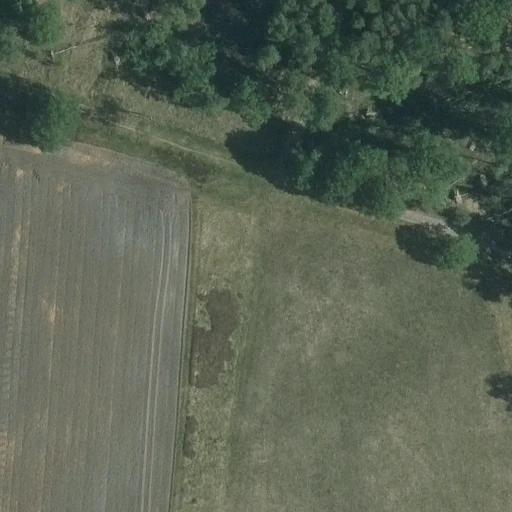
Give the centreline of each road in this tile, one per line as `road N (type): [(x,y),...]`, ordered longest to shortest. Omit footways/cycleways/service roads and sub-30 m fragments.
road 1 (track): [(277,173),(0,85)]
road 2 (track): [(511,248),(277,173)]
road 3 (track): [(339,0),(277,173)]
